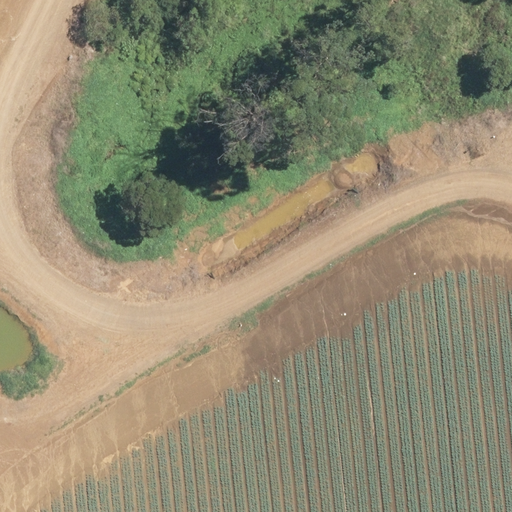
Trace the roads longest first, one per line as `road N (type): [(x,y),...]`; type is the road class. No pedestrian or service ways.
road 1 (track): [(0,239),(63,291),(144,298),(218,281),(416,167),(511,179)]
road 2 (track): [(0,393),(218,281)]
